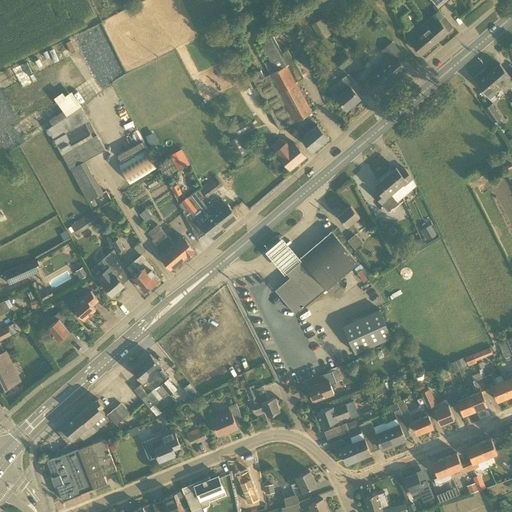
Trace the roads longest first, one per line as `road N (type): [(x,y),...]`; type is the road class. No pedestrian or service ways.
road 1 (primary): [(193,287),(511,16)]
road 2 (residential): [(79,511),(271,439),(310,448),(340,489)]
road 3 (primary): [(138,331),(1,459)]
road 4 (residential): [(340,489),(511,419)]
